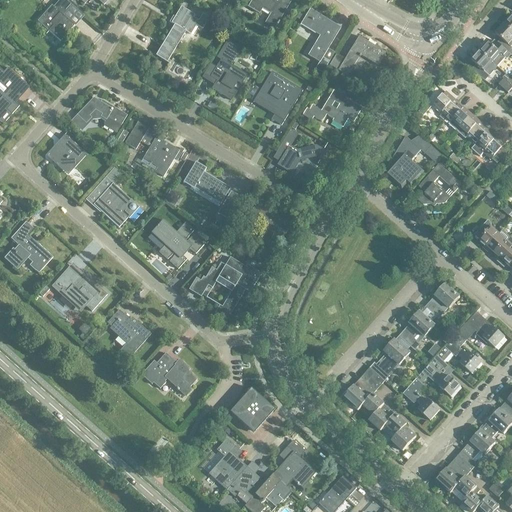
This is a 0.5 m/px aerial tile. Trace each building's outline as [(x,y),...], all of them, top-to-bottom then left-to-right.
[(66,37),(75,26),(63,16),(73,6),(66,0),(60,0),(54,7),(52,6),(38,22),(49,32),(54,27),(66,37)] [(274,30),(292,0),(291,0),(252,0),(248,8),(259,15),(262,10),(270,14),(264,24),(274,30)] [(202,30),(208,21),(209,18),(203,15),(199,21),(193,18),(195,16),(181,7),(171,24),(175,26),(156,57),(167,63),(186,32),(191,35),(196,26),(202,30)] [(307,57),(319,64),(315,70),(322,74),(334,54),(328,50),(340,30),(309,11),(299,26),(318,38),(307,57)] [(511,31),(504,25),(496,34),(501,39),(498,43),(509,54),(511,56),(511,47),(511,48),(511,47),(511,31)] [(378,68),(386,54),(359,38),(345,60),(336,55),(329,67),(347,78),(359,59),(360,59),(361,58),(378,68)] [(210,64),(202,78),(215,85),(212,90),(231,101),(236,93),(232,91),(237,82),(241,84),(246,76),(231,66),(241,49),(227,41),(216,58),(221,61),(217,68),(210,64)] [(488,42),(480,51),(493,63),(501,54),(505,58),(509,54),(498,43),(494,47),(488,42)] [(493,63),(480,51),(472,61),(477,66),(485,72),(493,63)] [(485,72),(477,66),(473,70),(485,81),(489,76),(485,72)] [(0,69),(0,121),(3,125),(12,116),(20,107),(16,104),(30,88),(19,79),(9,70),(5,74),(0,69)] [(256,98),(253,102),(274,115),(272,120),(281,125),(287,117),(302,92),(271,73),(256,98)] [(504,80),(499,86),(508,94),(511,89),(511,80),(506,75),(503,79),(504,80)] [(362,110),(353,104),(333,92),(321,112),(312,106),(309,110),(307,109),(302,116),(311,121),(313,118),(321,123),(326,116),(340,125),(344,119),(353,124),(362,110)] [(441,115),(446,119),(459,104),(447,92),(435,105),(443,113),(441,115)] [(94,98),(77,115),(71,122),(82,132),(93,121),(100,120),(105,123),(104,124),(104,127),(116,134),(127,116),(103,100),(101,102),(94,98)] [(427,103),(426,104),(419,112),(424,116),(432,107),(427,103)] [(457,132),(472,115),(459,104),(446,119),(450,123),(449,125),(457,132)] [(471,142),(485,126),(472,115),(457,132),(465,139),(466,138),(471,142)] [(165,140),(148,129),(138,123),(125,144),(136,150),(140,143),(150,148),(142,160),(157,169),(155,173),(163,178),(175,159),(178,161),(184,151),(180,149),(179,151),(164,142),(165,140)] [(505,145),(498,138),(485,126),(471,142),(476,146),(474,147),(483,155),(486,151),(494,158),(505,145)] [(290,130),(285,139),(273,159),(284,165),(282,169),(292,174),(300,161),(315,158),(320,161),(326,151),(316,146),(315,148),(297,152),(290,148),(298,135),(290,130)] [(68,173),(85,153),(65,135),(61,141),(62,142),(48,157),(59,166),(60,165),(68,173)] [(421,151),(406,137),(395,154),(419,176),(423,172),(411,162),(421,151)] [(419,176),(395,154),(395,155),(401,161),(388,175),(402,187),(407,182),(411,185),(419,176)] [(195,189),(208,197),(221,205),(230,190),(204,174),(207,170),(196,163),(182,185),(193,192),(195,189)] [(445,204),(454,194),(458,189),(455,186),(458,182),(438,165),(419,187),(425,192),(418,200),(424,205),(432,205),(434,207),(437,204),(445,204)] [(119,229),(125,223),(119,218),(121,216),(113,209),(125,195),(113,184),(94,205),(102,212),(101,213),(119,229)] [(180,196),(184,188),(176,184),(172,191),(180,196)] [(231,193),(218,214),(230,222),(243,200),(231,193)] [(262,205),(260,208),(256,205),(245,223),(254,228),(256,225),(269,232),(270,231),(275,234),(271,240),(280,245),(291,227),(277,218),(279,215),(262,205)] [(207,246),(206,246),(208,244),(204,241),(205,241),(199,236),(193,243),(169,221),(158,233),(172,245),(163,255),(175,266),(189,251),(196,258),(207,246)] [(475,236),(480,240),(485,245),(483,247),(485,250),(499,234),(491,227),(491,223),(488,221),(475,236)] [(39,274),(53,258),(29,237),(35,231),(26,223),(11,240),(19,247),(14,252),(13,251),(5,260),(16,270),(26,258),(34,265),(31,268),(39,274)] [(495,254),(510,238),(502,231),(499,234),(485,250),(488,252),(490,250),(495,254)] [(501,263),(511,250),(511,239),(510,238),(495,254),(500,259),(498,261),(501,263)] [(455,254),(460,248),(452,240),(447,246),(455,254)] [(510,268),(511,266),(511,250),(501,263),(503,266),(505,263),(510,268)] [(250,294),(261,275),(247,267),(246,269),(230,259),(220,275),(236,285),(222,308),(219,306),(215,313),(227,321),(246,291),(250,294)] [(74,306),(75,304),(83,311),(86,307),(92,313),(107,296),(87,278),(84,282),(68,268),(53,285),(64,295),(62,297),(69,304),(70,303),(74,306)] [(450,311),(461,299),(446,285),(435,297),(436,298),(426,309),(439,321),(449,309),(450,311)] [(118,337),(126,345),(120,352),(129,360),(151,336),(137,323),(135,326),(119,311),(107,324),(120,335),(118,337)] [(425,339),(435,327),(420,314),(410,325),(411,326),(400,338),(416,352),(421,346),(416,342),(422,336),(425,339)] [(506,339),(494,328),(489,324),(477,314),(467,325),(477,334),(476,335),(487,345),(489,344),(496,350),(506,339)] [(472,376),(482,365),(470,354),(468,357),(461,350),(467,342),(459,334),(438,357),(444,363),(452,354),(457,359),(458,357),(464,362),(460,365),(472,376)] [(375,365),(370,370),(385,383),(390,377),(387,375),(397,364),(400,367),(410,355),(395,342),(385,353),(389,357),(379,368),(375,365)] [(434,357),(442,348),(436,343),(429,352),(434,357)] [(190,388),(197,380),(188,372),(190,370),(182,364),(179,367),(165,354),(156,364),(153,362),(141,376),(152,386),(153,384),(160,390),(168,381),(185,397),(192,390),(190,388)] [(438,357),(425,372),(417,381),(422,385),(429,377),(435,382),(437,380),(443,385),(440,389),(451,399),(461,388),(449,377),(447,380),(439,373),(447,365),(444,363),(438,357)] [(385,383),(370,370),(358,383),(372,396),(374,395),(385,383)] [(425,388),(422,385),(417,381),(404,395),(415,405),(417,403),(422,408),(419,411),(431,422),(441,411),(429,400),(426,403),(419,396),(425,388)] [(372,396),(358,383),(344,398),(358,411),(362,407),(372,396)] [(251,390),(231,412),(229,414),(253,435),(275,411),(251,390)] [(374,395),(372,396),(362,407),(374,417),(384,405),(374,395)] [(511,396),(500,410),(508,418),(511,414),(511,396)] [(384,405),(374,417),(369,421),(381,432),(385,427),(396,415),(391,421),(383,414),(388,408),(384,405)] [(500,410),(481,431),(489,439),(498,429),(504,435),(511,427),(511,421),(508,418),(500,410)] [(407,425),(396,415),(385,427),(396,437),(392,441),(392,442),(402,430),(407,425)] [(413,441),(402,430),(392,442),(403,452),(413,441)] [(496,445),(489,439),(481,431),(462,452),(471,460),(479,451),(485,456),(496,445)] [(226,491),(247,468),(234,456),(239,451),(234,446),(208,475),(226,491)] [(287,459),(275,473),(272,476),(286,488),(293,481),(302,489),(316,473),(288,448),(282,454),(287,459)] [(450,494),(455,489),(466,478),(477,465),(471,460),(462,452),(436,481),(450,494)] [(252,463),(247,468),(226,491),(234,498),(241,491),(251,500),(265,484),(259,479),(252,472),(257,467),(252,463)] [(291,492),(286,488),(272,476),(275,473),(268,466),(265,469),(267,471),(259,479),(265,484),(251,500),(245,507),(250,511),(261,511),(265,508),(261,504),(266,499),(276,508),(291,492)] [(327,511),(336,511),(357,489),(343,478),(319,505),(327,511)] [(477,488),(466,478),(455,489),(466,499),(461,504),(462,505),(477,488)] [(490,490),(498,498),(506,489),(497,482),(490,490)] [(477,488),(462,505),(469,511),(474,511),(478,509),(488,498),(483,503),(476,497),(481,491),(477,488)] [(495,511),(499,508),(488,498),(478,509),(481,511),(495,511)]
